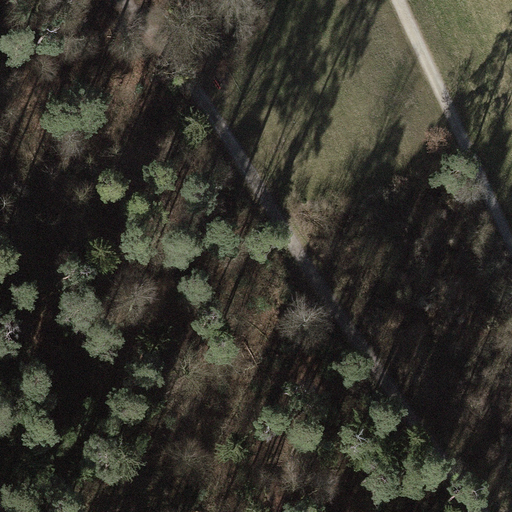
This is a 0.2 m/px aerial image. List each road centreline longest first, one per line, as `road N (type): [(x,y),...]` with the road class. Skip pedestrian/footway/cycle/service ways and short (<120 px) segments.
road 1 (track): [(482,511),(201,88),(130,0)]
road 2 (track): [(511,254),(397,0)]
